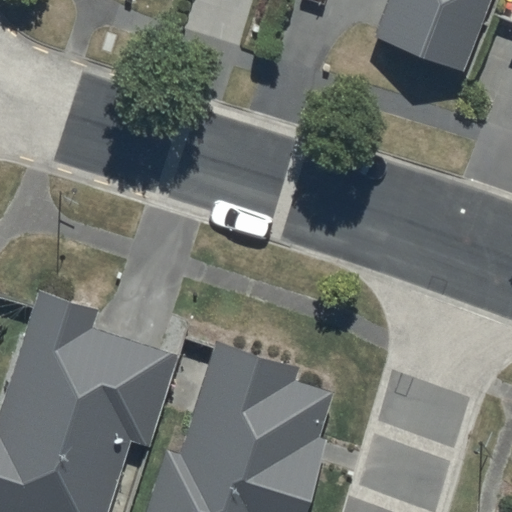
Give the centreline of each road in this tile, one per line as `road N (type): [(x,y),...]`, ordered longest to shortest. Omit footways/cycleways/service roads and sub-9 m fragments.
road 1 (residential): [(0,105),(473,247)]
road 2 (residential): [(398,511),(473,247)]
